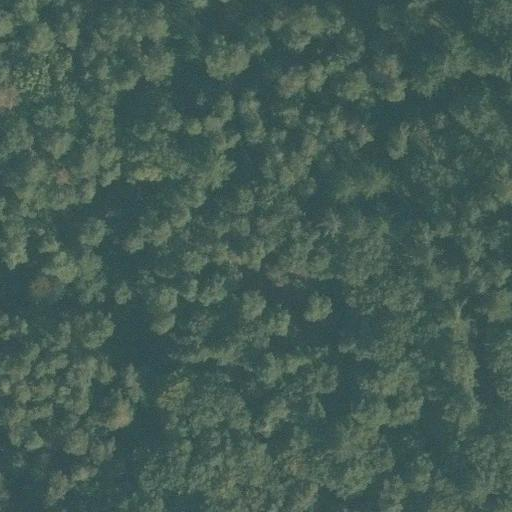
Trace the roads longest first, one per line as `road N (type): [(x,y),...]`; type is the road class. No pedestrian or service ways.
road 1 (track): [(0,46),(511,315)]
road 2 (track): [(147,511),(511,393)]
